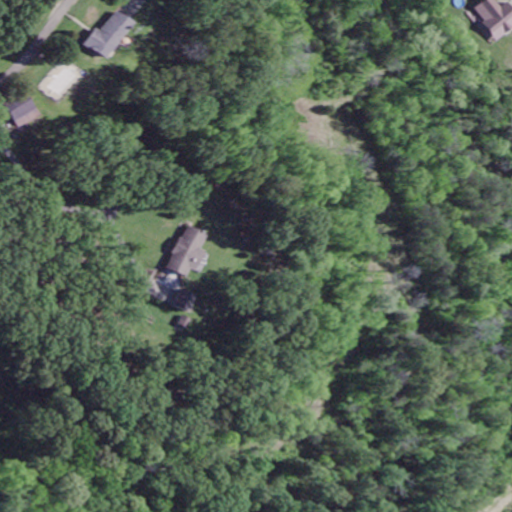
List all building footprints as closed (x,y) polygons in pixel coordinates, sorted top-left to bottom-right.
[(487,0),(469,11),(488,43),(511,28),(511,9),(508,2),(497,8),(492,0),(487,0)] [(85,47),(101,60),(130,24),(113,10),(85,47)] [(40,119),(32,98),(9,106),(17,128),(40,119)] [(195,273),(203,252),(199,251),(205,235),(184,227),(168,271),(185,277),(188,270),(195,273)] [(188,314),(195,297),(180,291),(173,308),(188,314)]
